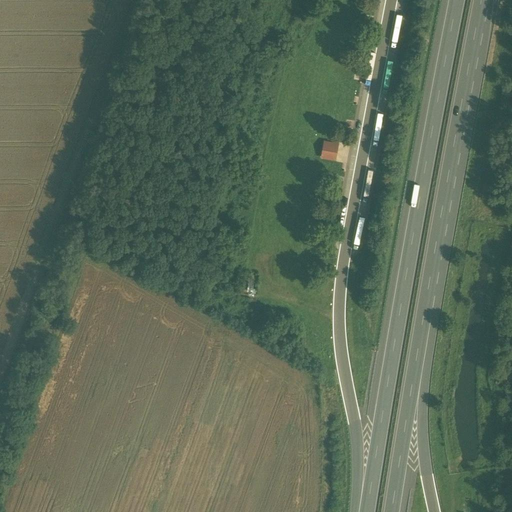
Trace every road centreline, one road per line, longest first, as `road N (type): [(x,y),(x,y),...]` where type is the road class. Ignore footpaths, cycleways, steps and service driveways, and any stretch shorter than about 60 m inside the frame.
road 1 (motorway): [(457,0),(362,511)]
road 2 (motorway): [(416,355),(481,0)]
road 3 (motorway): [(341,278),(342,358),(358,450),(355,511)]
road 4 (motorway): [(392,511),(416,355)]
road 5 (motorway): [(434,511),(416,355)]
